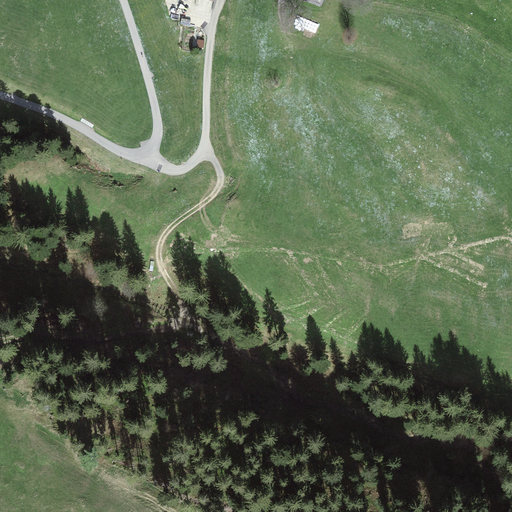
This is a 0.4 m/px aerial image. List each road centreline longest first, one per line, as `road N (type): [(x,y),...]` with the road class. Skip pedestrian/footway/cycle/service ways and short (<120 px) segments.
road 1 (track): [(204,148),(219,168),(218,188),(163,235),(159,248),(183,317),(158,329),(0,340)]
road 2 (unclassified): [(0,94),(130,154),(149,153),(157,121),(122,0)]
road 3 (track): [(149,153),(182,169),(204,148),(208,54),(221,0)]
